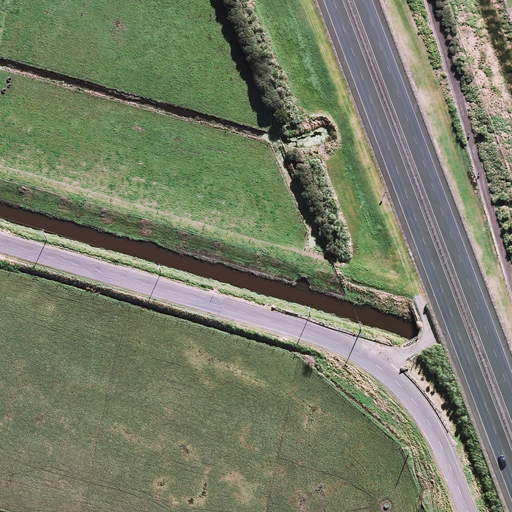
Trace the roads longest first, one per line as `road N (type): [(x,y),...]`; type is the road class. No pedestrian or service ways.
road 1 (unclassified): [(0,243),(304,331),(371,361),(427,421),(467,511)]
road 2 (motorway): [(511,475),(366,88)]
road 3 (motorway): [(388,72),(511,401)]
